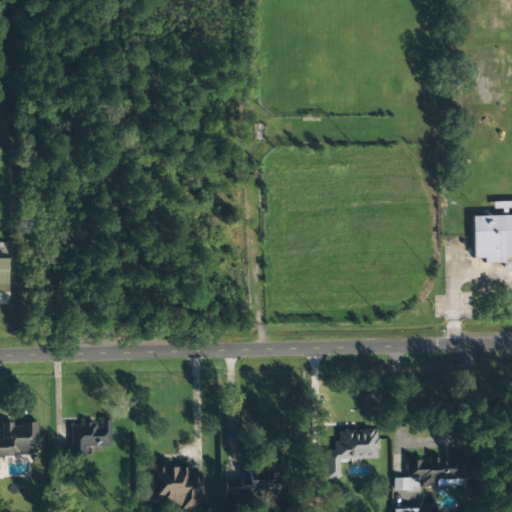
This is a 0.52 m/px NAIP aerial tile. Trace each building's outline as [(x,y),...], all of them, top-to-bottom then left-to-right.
[(511,214),(493,215),(469,216),(470,260),(511,258),(511,214)] [(108,445),(107,421),(68,422),(68,456),(82,456),(82,446),(108,445)] [(35,422),(0,422),(0,454),(35,454),(35,422)] [(322,451),(322,479),(337,479),(337,459),(375,459),(375,429),(334,429),(335,451),(322,451)] [(392,488),(463,487),(462,457),(404,459),(404,478),(392,479),(392,488)] [(186,467),(150,466),(149,507),(198,508),(199,473),(186,473),(186,467)] [(224,479),(223,507),(244,507),(244,494),(276,494),(276,469),(242,469),(242,479),(224,479)]
